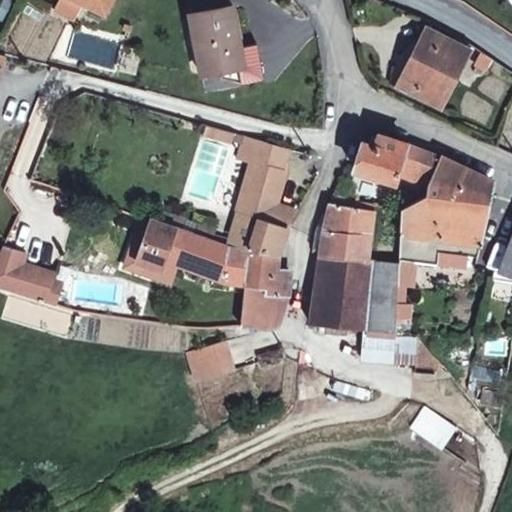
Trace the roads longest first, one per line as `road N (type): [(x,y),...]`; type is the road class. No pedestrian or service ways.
road 1 (unknown): [(84,291),(50,251),(20,194),(49,81),(61,74),(334,152)]
road 2 (residential): [(350,105),(306,236),(293,330),(319,342)]
road 3 (track): [(318,410),(122,511)]
road 4 (residential): [(319,342),(395,381),(368,410),(318,410)]
road 5 (residential): [(350,105),(511,166)]
